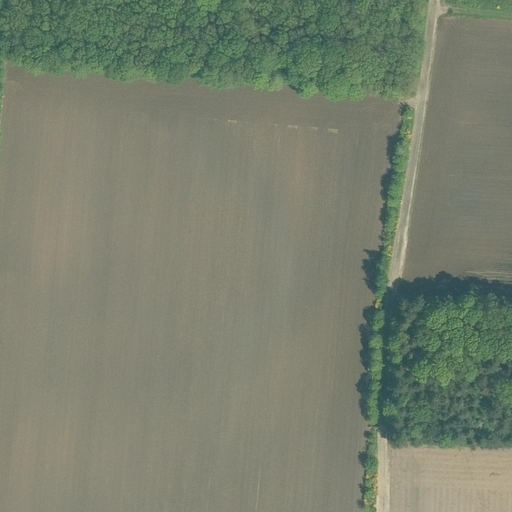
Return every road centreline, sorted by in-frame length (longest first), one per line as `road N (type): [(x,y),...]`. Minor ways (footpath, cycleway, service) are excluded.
road 1 (track): [(377,511),(389,298),(432,0)]
road 2 (track): [(379,478),(511,483)]
